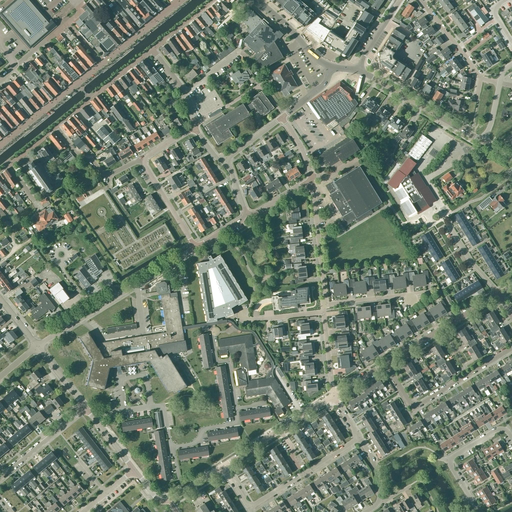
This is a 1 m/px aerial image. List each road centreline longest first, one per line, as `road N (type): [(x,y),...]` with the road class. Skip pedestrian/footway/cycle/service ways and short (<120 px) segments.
road 1 (unclassified): [(0,146),(183,0)]
road 2 (residential): [(234,407),(229,424),(174,446),(160,405),(92,417)]
road 3 (tertiary): [(482,140),(358,70)]
road 4 (residential): [(248,507),(359,438)]
road 5 (residential): [(54,125),(152,48)]
road 6 (residential): [(313,177),(326,298)]
road 7 (residential): [(385,364),(412,409),(470,374)]
